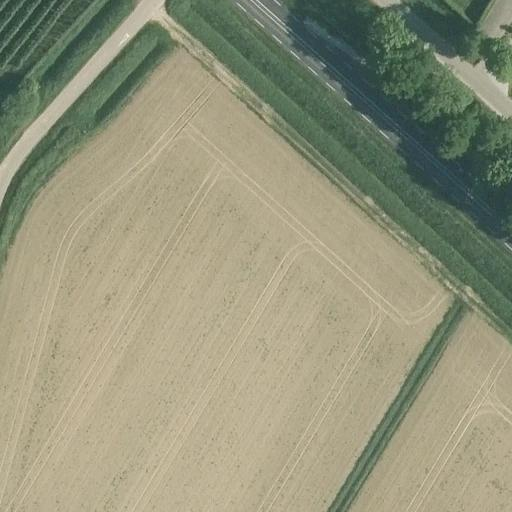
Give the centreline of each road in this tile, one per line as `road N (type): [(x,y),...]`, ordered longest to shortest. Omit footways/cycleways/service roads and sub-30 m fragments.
road 1 (primary): [(511,236),(250,0)]
road 2 (unclassified): [(0,184),(20,150),(154,0)]
road 3 (unclassified): [(511,114),(381,0)]
